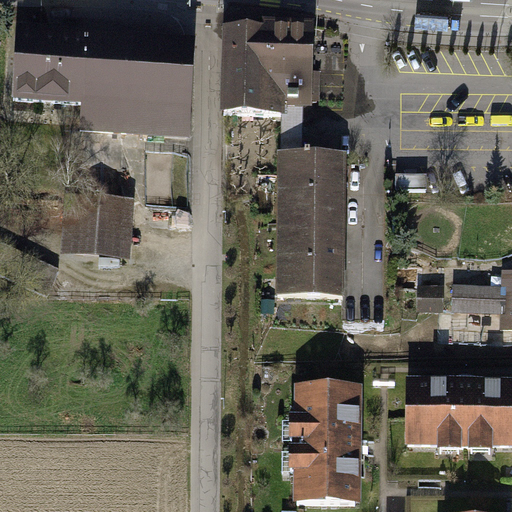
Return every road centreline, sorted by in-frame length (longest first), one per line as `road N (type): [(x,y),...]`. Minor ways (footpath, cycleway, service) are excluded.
road 1 (residential): [(211,0),(205,511)]
road 2 (secondary): [(511,11),(357,0)]
